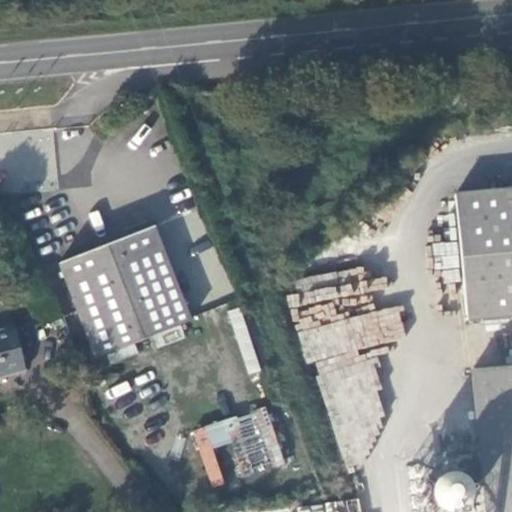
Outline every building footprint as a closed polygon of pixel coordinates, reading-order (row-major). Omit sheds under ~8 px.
[(433,98),(412,101),(413,113),(434,110),(433,98)] [(14,136),(0,136),(0,148),(15,148),(14,136)] [(511,511),(511,191),(422,201),(435,329),(496,323),(500,369),(438,376),(451,511),(511,511)] [(138,232),(43,267),(77,360),(172,325),(138,232)] [(285,284),(305,367),(406,343),(397,305),(375,311),(370,291),(387,287),(385,275),(366,280),(363,267),(285,284)] [(211,485),(283,458),(264,405),(191,432),(211,485)]
